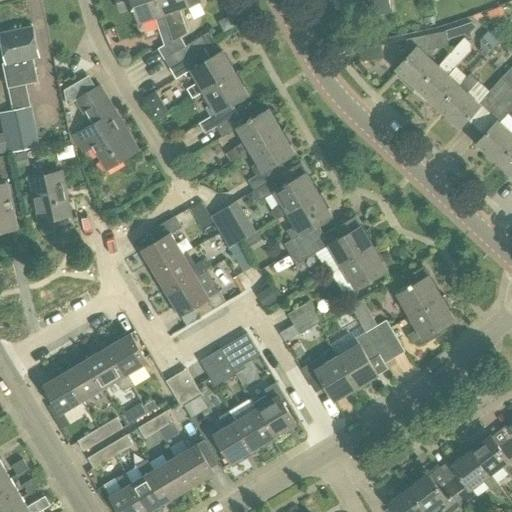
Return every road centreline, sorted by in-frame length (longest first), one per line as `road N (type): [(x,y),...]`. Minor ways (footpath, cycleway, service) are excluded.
road 1 (secondary): [(511,258),(339,92),(280,0)]
road 2 (residential): [(334,444),(256,320),(238,318),(177,352),(160,349),(120,288)]
road 3 (residential): [(334,444),(511,306)]
road 4 (residential): [(90,511),(0,363)]
road 5 (residential): [(0,363),(120,288)]
